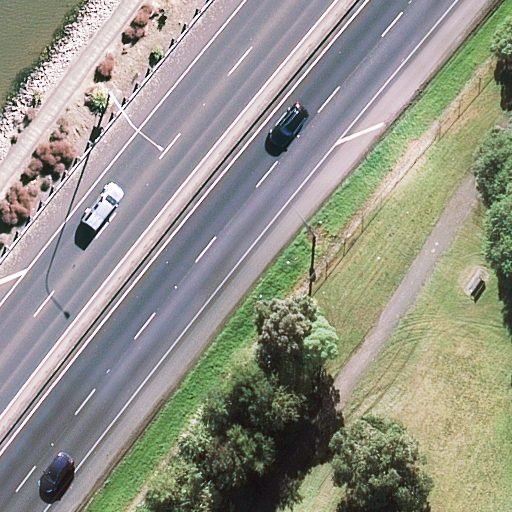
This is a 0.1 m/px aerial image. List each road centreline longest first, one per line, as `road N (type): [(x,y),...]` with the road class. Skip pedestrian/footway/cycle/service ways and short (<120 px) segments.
road 1 (trunk): [(416,0),(3,511)]
road 2 (trunk): [(0,363),(289,0)]
